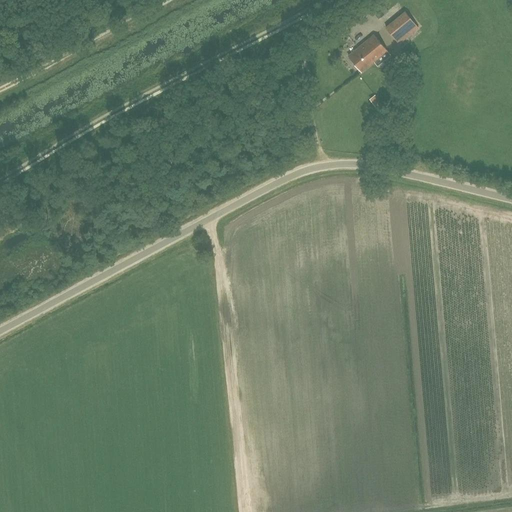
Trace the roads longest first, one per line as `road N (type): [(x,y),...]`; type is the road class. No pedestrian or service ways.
road 1 (track): [(511,216),(340,179),(314,184),(228,229),(251,511)]
road 2 (unclassified): [(511,200),(362,165),(308,169),(0,331)]
road 3 (track): [(332,0),(0,185)]
road 4 (track): [(166,0),(0,88)]
